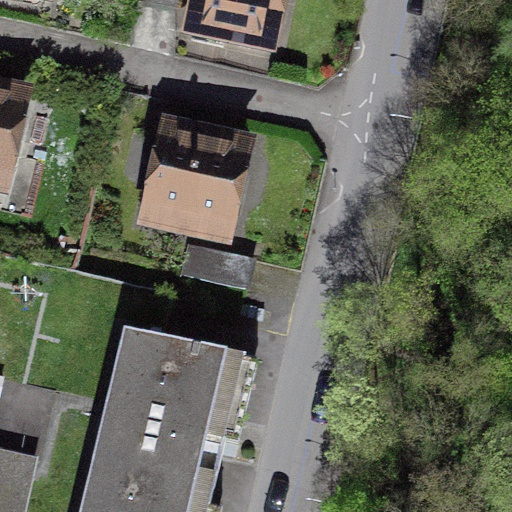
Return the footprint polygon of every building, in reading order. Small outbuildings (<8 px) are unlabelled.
[(199,0),(193,26),(266,43),(275,6),(283,0),(199,0)] [(0,180),(13,170),(17,152),(10,138),(18,102),(0,97),(0,180)] [(150,217),(223,234),(224,230),(236,220),(240,202),(233,188),(241,152),(205,144),(168,136),(150,217)] [(252,260),(190,246),(183,276),(245,290),(249,275),(252,260)] [(124,333),(80,511),(207,511),(223,447),(244,362),(124,333)] [(0,450),(0,511),(15,511),(28,456),(0,450)]
